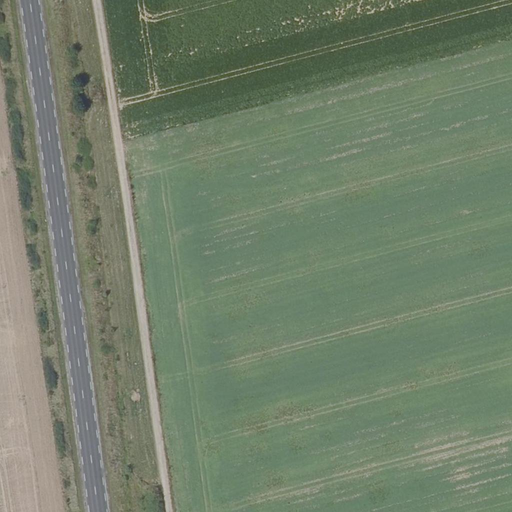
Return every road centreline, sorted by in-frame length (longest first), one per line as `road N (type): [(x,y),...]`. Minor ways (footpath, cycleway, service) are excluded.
road 1 (unclassified): [(94,0),(166,511)]
road 2 (primary): [(98,511),(29,0)]
